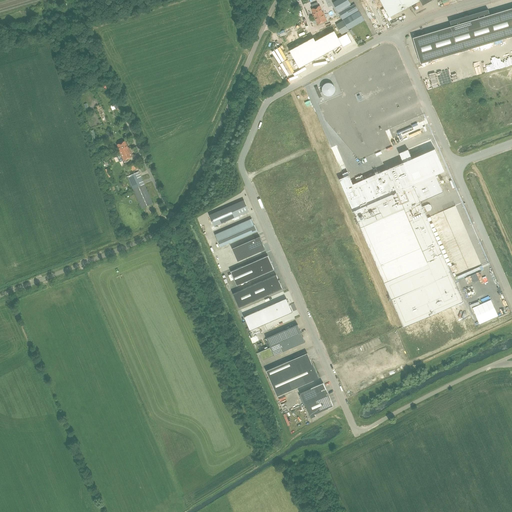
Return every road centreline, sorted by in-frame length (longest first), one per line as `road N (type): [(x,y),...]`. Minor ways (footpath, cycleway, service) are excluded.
road 1 (unclassified): [(394,32),(266,100),(240,165),(355,429),(382,429)]
road 2 (unclassified): [(0,299),(136,246),(175,220),(276,0)]
road 3 (unclassified): [(511,297),(454,163)]
road 4 (unclassified): [(454,163),(394,32)]
road 5 (unclassified): [(511,366),(382,429)]
